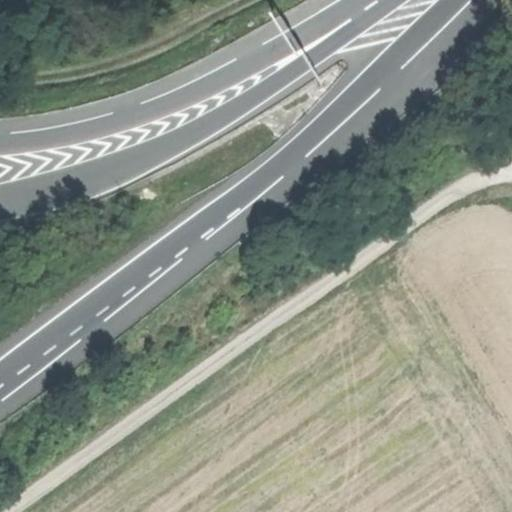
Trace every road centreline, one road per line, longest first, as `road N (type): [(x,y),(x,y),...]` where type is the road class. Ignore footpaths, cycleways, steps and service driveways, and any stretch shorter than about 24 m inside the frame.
road 1 (track): [(511,169),(462,183),(5,511)]
road 2 (primary): [(65,325),(344,106),(452,0)]
road 3 (primary): [(392,0),(188,136),(108,178),(0,206)]
road 4 (motorway): [(360,0),(251,70),(157,115),(0,144)]
road 5 (track): [(248,0),(152,50),(76,76),(0,83)]
